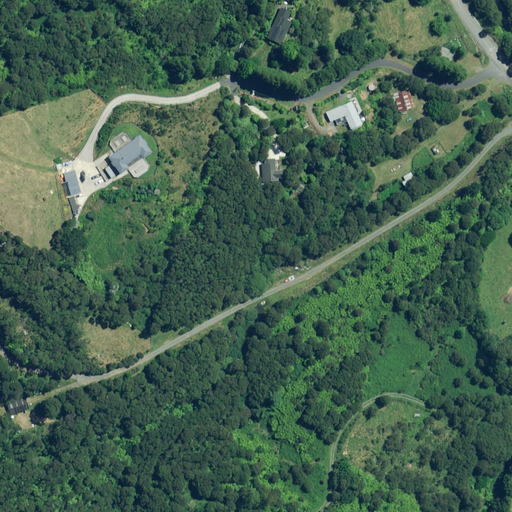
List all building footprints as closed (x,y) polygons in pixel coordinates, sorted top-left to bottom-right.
[(288,13),(278,8),(273,19),(274,19),(266,38),(279,44),(288,22),(284,20),(288,13)] [(244,43),(238,41),(235,52),(241,53),(244,43)] [(395,100),(398,112),(400,111),(401,115),(407,113),(406,110),(414,107),(408,89),(390,95),(391,101),(395,100)] [(360,124),(350,102),(339,106),(325,112),(329,121),(334,119),(336,125),(346,121),(349,129),(360,124)] [(152,152),(140,134),(108,157),(120,174),(129,168),(126,164),(140,154),(143,158),(152,152)] [(274,157),(267,158),(268,160),(261,161),(264,182),(277,181),(274,157)] [(377,169),(379,174),(388,171),(386,165),(377,169)] [(82,192),(75,169),(64,173),(71,196),(82,192)]
